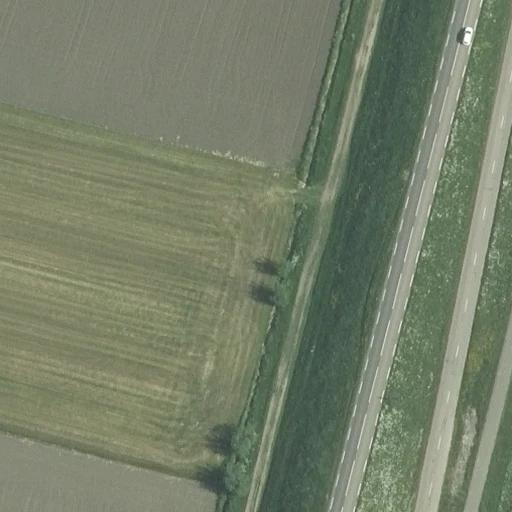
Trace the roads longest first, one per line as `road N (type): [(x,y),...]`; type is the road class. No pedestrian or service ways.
road 1 (track): [(375,0),(246,511)]
road 2 (secondary): [(335,511),(463,0)]
road 3 (unclassified): [(425,511),(511,74)]
